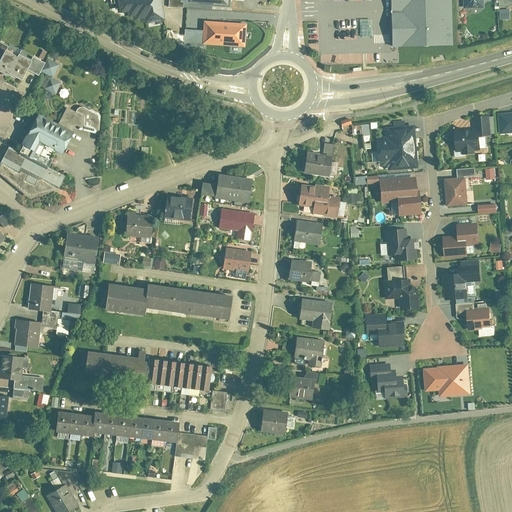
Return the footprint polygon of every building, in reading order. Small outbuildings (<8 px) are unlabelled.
[(162,0),(120,0),(123,13),(130,12),(131,15),(137,14),(137,17),(148,16),(149,21),(166,18),(162,0)] [(183,0),(171,0),(172,8),(183,9),(183,0)] [(388,0),(389,47),(450,46),(449,0),(388,0)] [(496,0),(462,0),(462,10),(482,9),(482,2),(496,1),(496,0)] [(249,26),(205,23),(205,33),(204,47),(206,47),(247,50),(249,26)] [(204,47),(205,33),(187,32),(186,49),(206,50),(206,47),(204,47)] [(8,44),(0,40),(0,74),(5,77),(7,74),(22,81),(27,70),(39,76),(40,73),(49,77),(44,88),(55,94),(61,81),(55,78),(61,64),(47,58),(45,63),(32,56),(30,60),(16,53),(15,56),(4,51),(8,44)] [(58,126),(38,117),(19,152),(9,147),(0,164),(0,174),(27,197),(58,190),(64,175),(48,167),(54,153),(57,155),(70,132),(69,132),(74,127),(98,134),(99,116),(91,109),(89,111),(83,108),(79,109),(75,112),(67,108),(58,126)] [(511,110),(510,112),(497,114),(499,134),(511,132),(511,110)] [(383,139),(374,140),(375,165),(384,164),(384,171),(415,169),(411,126),(382,129),(383,139)] [(475,130),(450,134),(454,154),(478,150),(475,130)] [(327,177),(331,153),(307,150),(304,174),(327,177)] [(216,197),(246,201),(249,178),(219,174),(216,197)] [(417,178),(379,182),(381,201),(397,200),(398,216),(420,214),(417,178)] [(466,180),(443,182),(446,208),(469,206),(466,180)] [(326,190),(300,187),(298,202),(309,204),(308,214),(333,218),(335,198),(325,197),(326,190)] [(161,216),(191,219),(194,197),(163,195),(161,216)] [(254,213),(219,208),(217,227),(235,230),(234,237),(251,239),(254,213)] [(153,214),(126,212),(124,235),(152,237),(153,214)] [(322,225),(294,221),(291,240),(318,244),(322,225)] [(442,240),(443,259),(467,257),(466,246),(478,244),(478,229),(457,231),(458,239),(442,240)] [(407,231),(385,233),(387,256),(397,255),(397,262),(420,260),(418,238),(408,239),(407,231)] [(100,236),(65,232),(61,257),(95,263),(100,236)] [(249,250),(223,247),(221,268),(247,271),(249,250)] [(313,264),(290,261),(287,280),(310,283),(313,264)] [(390,308),(414,306),(411,268),(385,270),(390,308)] [(442,277),(443,298),(460,298),(459,282),(479,281),(478,268),(450,269),(451,276),(442,277)] [(54,285),(30,282),(28,308),(50,311),(54,285)] [(145,290),(105,284),(102,308),(143,313),(143,309),(229,320),(231,297),(145,287),(145,290)] [(332,304),(300,299),(297,320),(311,322),(310,329),(329,331),(332,304)] [(467,331),(490,330),(489,311),(466,312),(467,331)] [(379,346),(404,344),(402,324),(386,325),(385,316),(364,318),(366,335),(377,334),(379,346)] [(42,322),(16,318),(14,344),(40,348),(42,322)] [(292,361),(321,366),(323,343),(294,339),(292,361)] [(138,358),(87,352),(85,371),(147,378),(149,363),(144,362),(146,352),(139,351),(138,358)] [(23,355),(0,352),(0,377),(21,379),(23,355)] [(147,378),(146,383),(208,391),(211,366),(150,358),(149,363),(147,378)] [(390,363),(369,366),(372,390),(379,389),(381,399),(407,395),(404,375),(392,377),(390,363)] [(466,365),(422,369),(424,392),(436,391),(437,398),(469,395),(466,365)] [(315,380),(291,377),(287,398),(311,402),(315,380)] [(9,395),(0,394),(0,417),(8,418),(9,395)] [(288,415),(261,411),(258,430),(284,434),(288,415)] [(177,442),(179,424),(95,414),(95,417),(58,413),(56,431),(92,435),(93,432),(177,442)] [(65,485),(44,496),(53,511),(69,511),(78,507),(65,485)]
